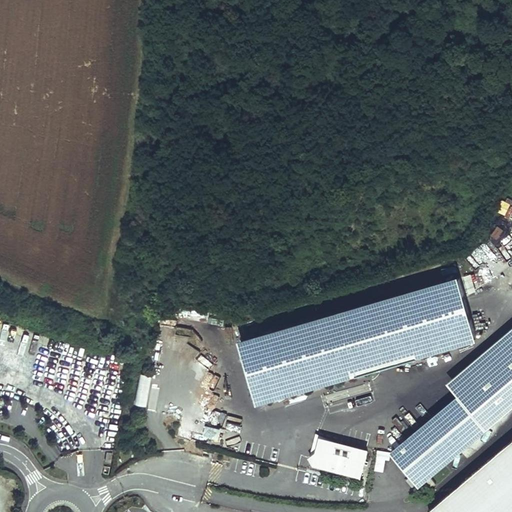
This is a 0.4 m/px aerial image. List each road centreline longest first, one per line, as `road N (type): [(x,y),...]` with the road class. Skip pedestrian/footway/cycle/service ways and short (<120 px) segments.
road 1 (unknown): [(236,363),(246,413),(263,429),(276,433),(357,413),(392,422)]
road 2 (unknown): [(392,422),(511,313)]
